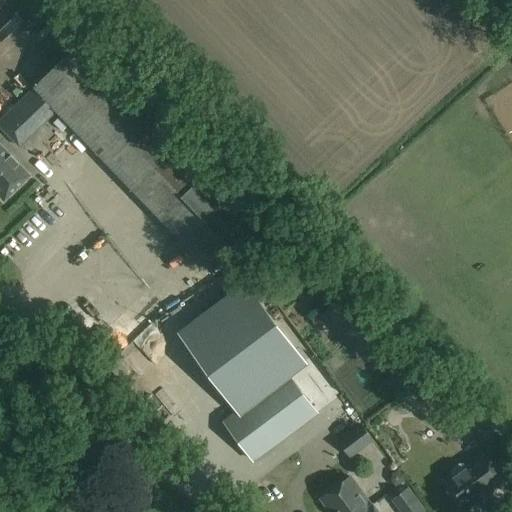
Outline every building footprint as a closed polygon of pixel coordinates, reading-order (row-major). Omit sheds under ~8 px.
[(91,33),(0,121),(0,127),(19,148),(56,112),(76,131),(46,159),(183,301),(270,218),(91,33)] [(0,197),(3,200),(2,200),(4,201),(5,200),(28,177),(29,177),(30,176),(29,175),(28,175),(0,146),(1,146),(0,145),(0,197)] [(127,275),(110,293),(115,297),(106,308),(125,325),(150,295),(127,275)] [(274,304),(297,293),(290,278),(266,289),(274,304)] [(387,332),(346,291),(322,315),(363,357),(387,332)] [(259,316),(241,293),(228,303),(246,326),(259,316)] [(307,304),(300,311),(314,324),(321,316),(307,304)] [(184,305),(163,321),(187,352),(208,335),(184,305)] [(211,341),(204,360),(215,364),(222,345),(211,341)] [(331,408),(345,398),(315,359),(298,372),(318,398),(322,395),(331,408)] [(465,411),(425,371),(403,393),(403,392),(403,393),(444,434),(466,411),(465,411)] [(224,422),(233,435),(253,461),(317,413),(288,374),(224,422)] [(373,440),(361,424),(338,441),(350,457),(373,440)] [(461,508),(475,499),(476,500),(489,490),(488,489),(502,479),(483,453),(465,466),(464,464),(459,463),(451,469),(450,474),(451,476),(443,482),(461,508)] [(362,511),(371,505),(350,477),(320,499),(330,511),(362,511)] [(408,488),(392,499),(401,511),(421,511),(424,510),(408,488)]
